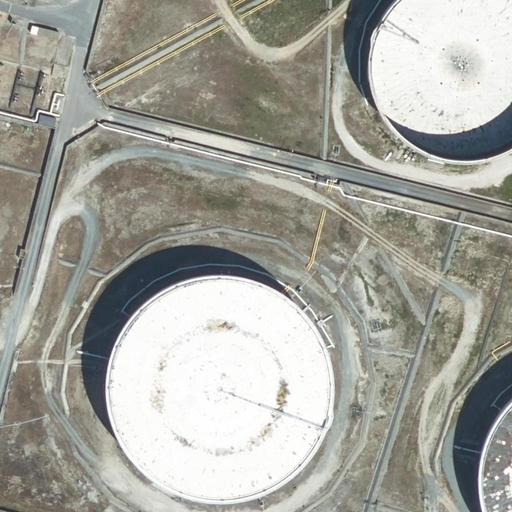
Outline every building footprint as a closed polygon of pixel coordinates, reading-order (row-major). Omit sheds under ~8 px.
[(511,0),(398,0),(395,3),(390,10),(385,16),(380,25),(377,34),(374,42),(372,51),(371,61),(371,69),(372,78),(374,88),(376,96),(380,104),(384,112),(389,120),(394,126),(401,133),(408,139),(416,144),(423,148),(432,152),(440,154),(450,156),(458,157),(467,157),(477,157),(485,155),(494,152),(502,149),(510,145),(511,143),(511,0)] [(32,23),(20,20),(19,26),(31,29),(32,23)] [(62,35),(41,30),(40,36),(60,41),(62,35)] [(59,120),(43,116),(41,124),(57,128),(59,120)] [(172,284),(162,289),(161,290),(153,296),(144,303),(137,310),(130,319),(124,328),(119,337),(115,347),(112,357),(110,368),(109,379),(109,391),(110,400),(112,410),(116,421),(120,431),(125,440),(130,448),(137,456),(145,465),(153,471),(162,477),(170,482),(181,486),(192,490),(201,492),(213,493),(222,493),(234,492),(245,490),(254,487),(265,483),(275,477),(284,471),(292,465),(300,457),(307,448),(312,440),(318,430),(321,421),(325,410),(327,399),(328,389),(328,378),(327,368),(325,357),(322,348),(318,337),(313,327),(306,318),(300,310),(292,302),(285,296),(275,290),(267,285),(256,281),(245,277),(234,275),(224,274),(213,274),(203,275),(192,277),(183,280),(172,284)] [(511,511),(511,402),(510,404),(503,413),(498,421),(492,431),(488,442),(485,454),(483,465),(482,477),(482,486),(483,498),(486,508),(486,511),(511,511)]
